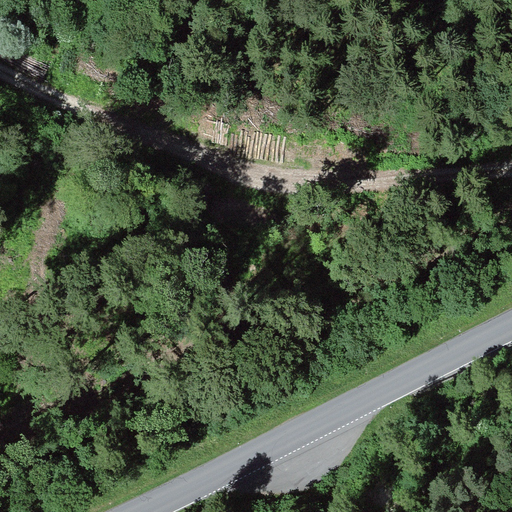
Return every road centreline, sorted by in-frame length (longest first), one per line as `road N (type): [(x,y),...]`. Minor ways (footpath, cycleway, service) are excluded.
road 1 (track): [(511,163),(290,189),(190,158),(0,67)]
road 2 (tertiary): [(129,511),(511,319)]
